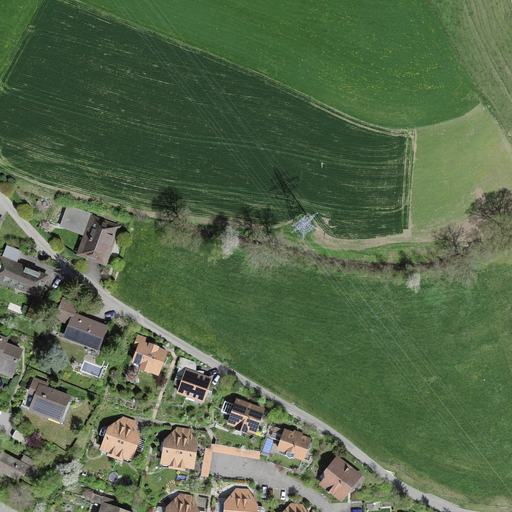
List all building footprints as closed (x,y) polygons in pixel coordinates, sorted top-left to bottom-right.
[(104,262),(116,228),(90,219),(92,214),(67,205),(60,225),(65,227),(67,223),(85,230),(85,231),(86,231),(86,230),(92,232),(84,255),(104,262)] [(42,286),(46,276),(16,265),(21,251),(7,246),(0,262),(0,277),(44,295),(46,288),(42,286)] [(51,331),(98,349),(106,328),(86,320),(85,321),(73,316),(77,304),(63,299),(51,331)] [(145,339),(138,337),(136,342),(140,344),(133,361),(142,365),(140,369),(149,373),(149,371),(157,374),(166,352),(157,349),(158,347),(149,344),(149,346),(143,344),(145,339)] [(6,341),(0,338),(0,370),(12,376),(21,351),(5,345),(6,341)] [(211,380),(179,368),(177,373),(184,376),(178,393),(187,396),(186,398),(194,401),(194,398),(203,401),(211,380)] [(50,413),(61,417),(65,409),(67,410),(69,405),(67,404),(69,398),(46,388),(48,384),(35,379),(29,393),(36,395),(30,409),(49,416),(50,413)] [(262,411),(237,402),(230,423),(254,432),(262,411)] [(108,453),(116,455),(125,429),(115,425),(109,428),(104,427),(102,428),(99,435),(106,437),(102,448),(108,451),(108,453)] [(136,433),(125,429),(116,455),(124,458),(125,456),(131,459),(138,438),(136,433)] [(29,437),(16,430),(12,437),(26,444),(29,437)] [(294,434),(285,431),(278,449),(287,452),(285,455),(287,456),(289,458),(292,458),(294,458),(294,457),(302,460),(310,440),(301,436),(301,434),(295,432),(294,434)] [(169,465),(177,466),(182,439),(171,437),(166,441),(163,462),(169,463),(169,465)] [(193,440),(182,439),(177,466),(186,468),(186,466),(192,467),(196,446),(193,440)] [(211,449),(206,449),(202,477),(208,478),(212,452),(259,459),(260,452),(211,445),(211,449)] [(3,452),(2,452),(0,454),(0,474),(2,476),(3,473),(18,480),(21,474),(23,476),(28,467),(37,471),(40,465),(24,456),(21,463),(3,453),(3,452)] [(358,476),(337,460),(330,469),(327,469),(328,478),(323,484),(328,488),(329,492),(333,492),(341,498),(348,489),(352,489),(351,485),(358,476)] [(104,504),(100,511),(125,511),(116,508),(118,502),(106,498),(104,504)] [(240,511),(241,499),(230,499),(226,503),(225,511),(240,511)] [(253,500),(241,499),(240,511),(255,511),(256,506),(253,500)] [(182,511),(184,505),(173,503),(168,507),(167,511),(182,511)]
